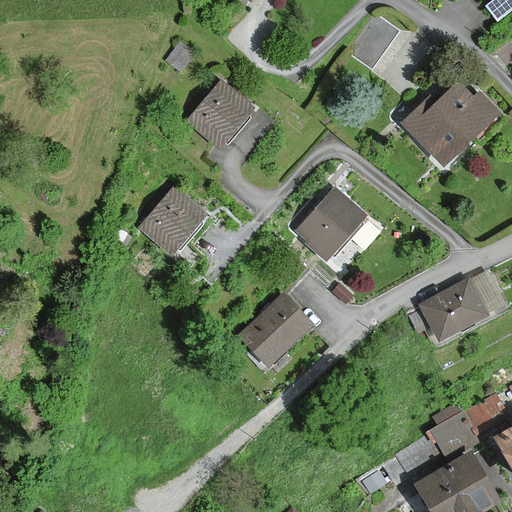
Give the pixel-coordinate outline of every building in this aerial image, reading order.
[(395,35),(374,20),(353,52),(374,66),(395,35)] [(253,111),(222,80),(187,115),(219,146),(253,111)] [(497,117),(461,82),(434,111),(426,103),(404,127),(448,169),(497,117)] [(215,225),(177,189),(143,225),(182,261),(215,225)] [(368,218),(334,190),(297,232),(331,261),(368,218)] [(483,316),(466,282),(419,306),(437,340),(483,316)] [(310,327),(282,296),(238,336),(267,368),(285,352),(284,350),(310,327)] [(511,382),(463,410),(478,437),(509,419),(511,424),(511,426),(487,440),(511,485),(511,382)] [(478,437),(463,410),(458,401),(431,416),(438,428),(395,452),(405,471),(449,447),(451,452),(478,437)] [(466,455),(410,487),(424,511),(481,511),(495,505),(466,455)]
